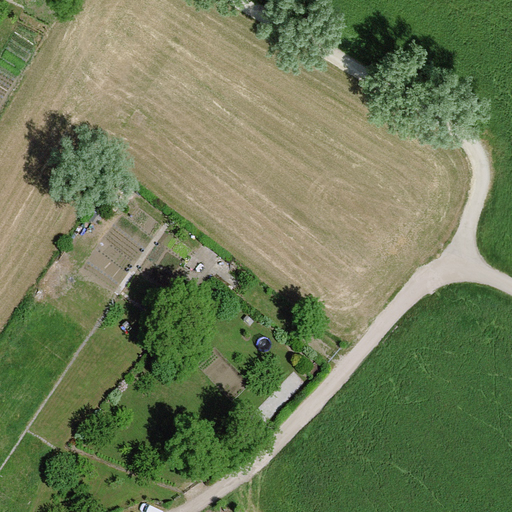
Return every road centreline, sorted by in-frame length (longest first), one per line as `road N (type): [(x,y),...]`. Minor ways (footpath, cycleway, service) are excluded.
road 1 (track): [(511,287),(456,269),(427,280),(291,432),(193,511)]
road 2 (track): [(456,269),(480,178),(463,133),(240,0)]
